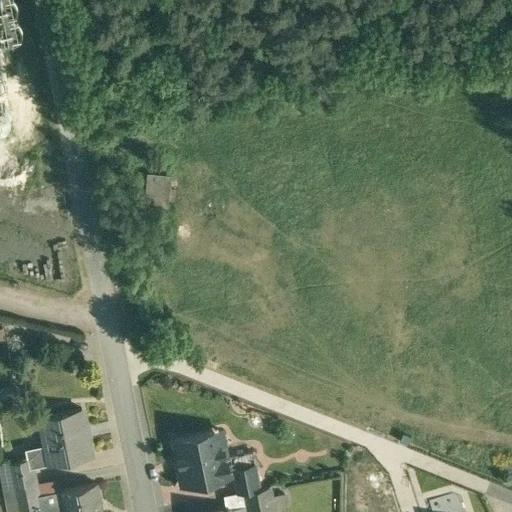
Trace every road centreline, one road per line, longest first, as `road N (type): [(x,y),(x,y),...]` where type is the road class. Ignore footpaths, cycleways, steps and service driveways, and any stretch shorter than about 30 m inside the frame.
road 1 (residential): [(48,0),(112,323)]
road 2 (residential): [(112,323),(149,511)]
